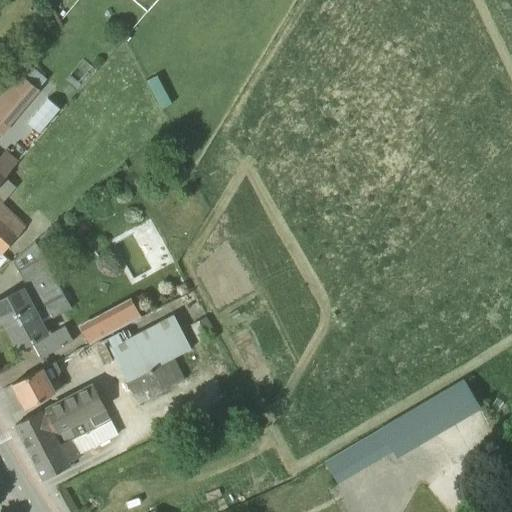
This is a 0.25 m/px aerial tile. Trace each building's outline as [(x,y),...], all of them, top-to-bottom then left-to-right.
[(20,75),(0,98),(0,134),(1,136),(39,90),(20,75)] [(0,189),(20,166),(5,154),(0,159),(0,189)] [(27,228),(0,204),(0,251),(4,255),(27,228)] [(32,342),(41,359),(73,342),(65,328),(51,335),(50,333),(46,335),(39,322),(60,311),(55,301),(64,296),(37,247),(34,249),(13,260),(27,287),(0,301),(0,322),(3,321),(19,349),(32,342)] [(89,345),(107,336),(107,335),(140,316),(131,299),(79,327),(89,345)] [(113,357),(133,395),(159,382),(153,371),(177,358),(193,350),(175,316),(157,325),(113,348),(110,350),(113,357)] [(202,345),(216,338),(205,319),(192,326),(202,345)] [(159,382),(133,395),(138,406),(187,379),(177,358),(153,371),(159,382)] [(56,363),(12,384),(25,409),(55,394),(49,382),(59,377),(60,372),(56,363)] [(45,410),(56,432),(104,409),(93,386),(45,410)] [(43,480),(50,477),(61,471),(81,461),(71,441),(80,437),(110,421),(104,409),(56,432),(45,410),(15,425),(43,480)] [(117,435),(110,421),(80,437),(87,451),(117,435)] [(393,452),(380,429),(324,462),(337,484),(363,468),(393,452)]
